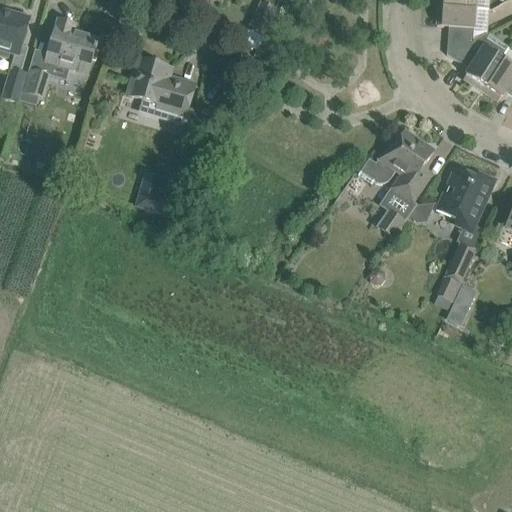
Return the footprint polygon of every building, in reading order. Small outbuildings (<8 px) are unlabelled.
[(438,0),(438,8),(475,10),(475,0),(438,0)] [(261,5),(249,31),(264,37),(275,12),(261,5)] [(472,43),(475,10),(438,8),(436,28),(448,29),(446,57),(472,43)] [(18,57),(23,40),(28,21),(0,12),(0,57),(9,60),(10,55),(18,57)] [(87,76),(94,53),(96,53),(97,49),(95,49),(97,41),(73,34),(75,27),(58,22),(45,64),(87,76)] [(480,93),(508,51),(507,50),(508,48),(487,35),(472,43),(446,57),(470,71),(463,82),(480,93)] [(511,97),(511,53),(508,51),(480,93),(498,104),(504,93),(511,97)] [(186,119),(189,106),(195,87),(169,80),(171,71),(138,62),(128,97),(160,106),(158,111),(186,119)] [(27,76),(12,72),(3,101),(18,105),(27,76)] [(42,101),(48,78),(29,72),(22,95),(42,101)] [(413,205),(421,194),(432,177),(422,170),(434,153),(405,133),(393,151),(388,147),(378,162),(376,165),(369,161),(360,174),(376,184),(381,185),(385,184),(389,182),(392,179),(395,174),(400,178),(391,191),(413,205)] [(165,219),(178,184),(146,172),(133,207),(165,219)] [(456,221),(454,226),(470,233),(493,183),(477,176),(474,181),(456,173),(438,213),(456,221)] [(388,211),(376,230),(393,242),(406,223),(388,211)] [(457,290),(475,251),(461,244),(437,296),(457,305),(463,292),(457,290)] [(384,275),(379,271),(372,273),(369,278),(370,284),(375,288),(382,287),(386,282),(384,275)] [(468,307),(450,309),(452,326),(470,324),(468,307)] [(511,336),(503,333),(497,346),(508,351),(511,342),(511,336)]
